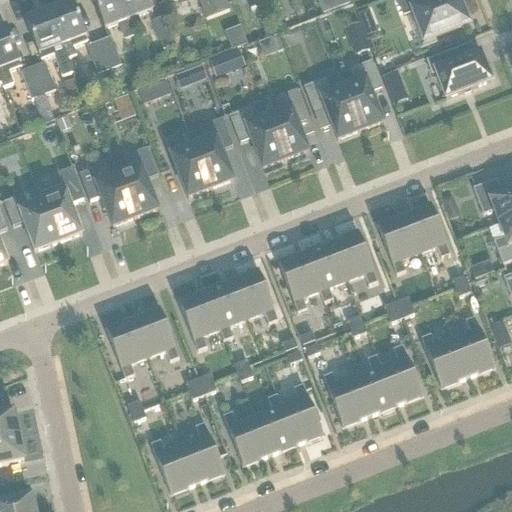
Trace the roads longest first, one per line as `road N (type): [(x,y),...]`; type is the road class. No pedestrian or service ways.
road 1 (residential): [(511,146),(30,331)]
road 2 (residential): [(252,511),(511,410)]
road 3 (residential): [(30,331),(71,511)]
